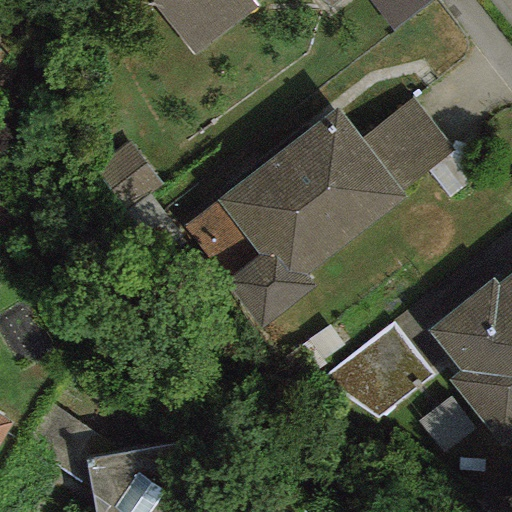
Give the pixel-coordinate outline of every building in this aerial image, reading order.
[(148,0),(190,57),(254,9),(247,0),(322,0),(327,6),(335,0),(148,0)] [(411,98),(358,140),(398,190),(451,149),(411,98)] [(334,108),(214,201),(257,257),(225,282),(262,329),(312,290),(301,275),(403,196),(398,190),(358,140),(334,108)] [(492,279),(425,332),(456,373),(445,381),(501,447),(511,438),(511,271),(496,285),(492,279)] [(393,316),(334,364),(375,414),(434,366),(393,316)] [(0,442),(12,423),(0,415),(0,442)] [(190,511),(179,443),(83,459),(92,511),(190,511)]
